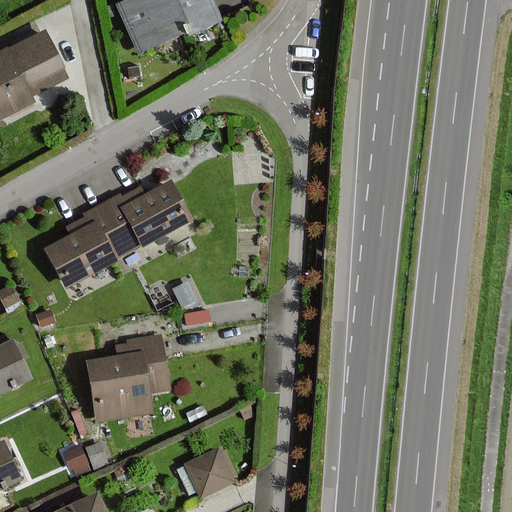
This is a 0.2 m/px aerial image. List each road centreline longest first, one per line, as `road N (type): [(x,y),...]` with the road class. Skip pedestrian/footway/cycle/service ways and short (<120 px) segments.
road 1 (motorway): [(413,511),(467,0)]
road 2 (motorway): [(407,0),(354,511)]
road 3 (residential): [(275,511),(301,177),(301,137),(282,55)]
road 4 (residential): [(0,204),(282,55)]
road 5 (track): [(486,511),(511,282)]
